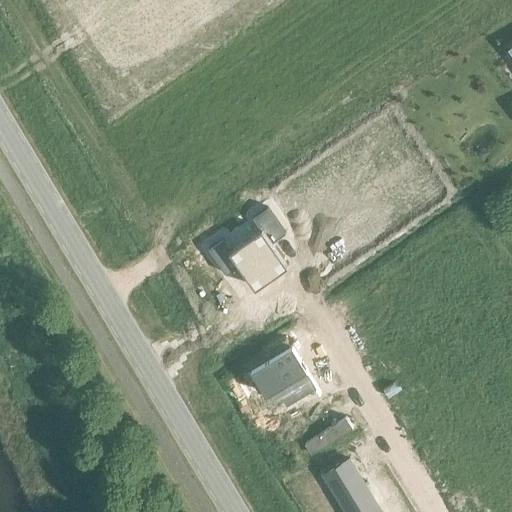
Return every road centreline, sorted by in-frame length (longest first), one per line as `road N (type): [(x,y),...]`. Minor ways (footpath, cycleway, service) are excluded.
road 1 (tertiary): [(235,511),(0,115)]
road 2 (residential): [(293,278),(434,511)]
